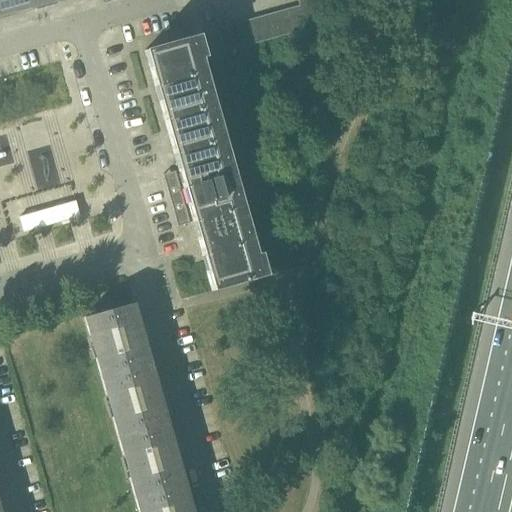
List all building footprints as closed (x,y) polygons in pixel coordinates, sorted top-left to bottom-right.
[(9,0),(0,0),(0,17),(14,13),(9,0)] [(9,0),(14,13),(61,0),(9,0)] [(321,0),(297,0),(299,7),(328,23),(321,0)] [(328,23),(299,7),(287,10),(294,33),(328,23)] [(276,13),(282,37),(294,33),(287,10),(276,13)] [(264,17),(270,40),(282,37),(276,13),(264,17)] [(252,20),(259,43),(270,40),(264,17),(252,20)] [(240,23),(247,47),(259,43),(252,20),(240,23)] [(229,26),(235,50),(247,47),(240,23),(229,26)] [(235,50),(229,26),(217,30),(223,53),(235,50)] [(212,291),(222,289),(265,278),(259,256),(249,258),(194,60),(203,57),(197,37),(144,51),(212,291)] [(75,202),(18,218),(23,233),(79,217),(75,202)] [(84,317),(101,378),(150,364),(133,303),(84,317)] [(101,378),(118,438),(167,424),(150,364),(101,378)] [(118,438),(135,498),(184,484),(167,424),(118,438)] [(192,511),(184,484),(135,498),(139,511),(192,511)]
